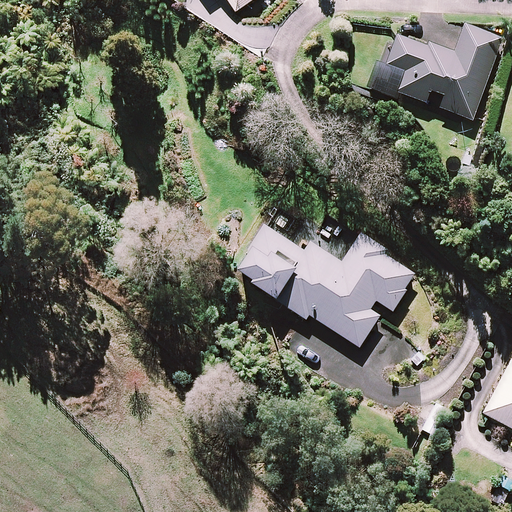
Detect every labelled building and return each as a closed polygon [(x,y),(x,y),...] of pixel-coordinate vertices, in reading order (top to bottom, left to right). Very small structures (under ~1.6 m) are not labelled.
[(226,0),(236,13),(254,0),(226,0)] [(502,38),(463,24),(453,56),(391,35),(371,91),(394,99),(396,95),(425,105),(429,93),(444,98),(439,110),(473,122),(502,38)] [(293,223),(274,211),(233,275),(305,322),(308,317),(359,349),(379,318),(368,311),(374,302),(391,313),(416,274),(359,238),(341,265),(309,244),(304,251),(284,238),(293,223)] [(511,359),(483,415),(511,430),(511,359)] [(450,411),(436,404),(422,431),(436,438),(450,411)]
